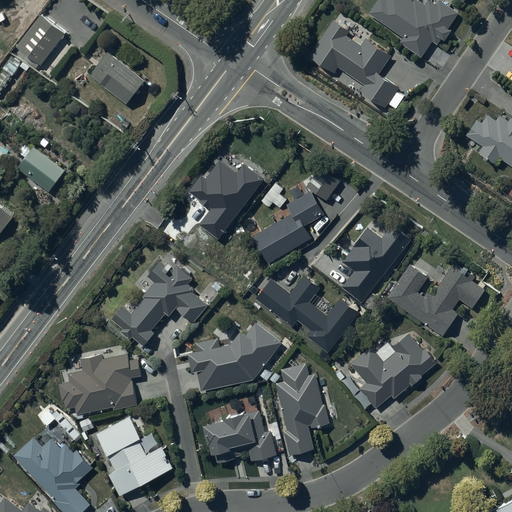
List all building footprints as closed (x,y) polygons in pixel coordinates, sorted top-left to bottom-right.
[(40,0),(17,0),(0,21),(14,33),(40,0)] [(376,0),(369,11),(406,36),(402,42),(423,56),(435,39),(440,42),(444,36),(447,39),(455,28),(451,25),(461,11),(445,0),(443,0),(441,3),(436,0),(430,0),(428,4),(421,0),(416,0),(376,0)] [(67,29),(46,13),(20,46),(30,53),(25,59),(37,68),(67,29)] [(353,30),(337,19),(312,53),(337,71),(341,65),(365,83),(362,87),(390,107),(404,86),(382,70),(394,53),(371,37),(366,44),(351,32),(353,30)] [(110,50),(93,72),(131,102),(148,80),(110,50)] [(3,69),(5,70),(0,77),(0,96),(24,60),(13,53),(3,69)] [(498,162),(502,157),(511,163),(511,120),(503,114),(499,121),(490,115),(485,122),(479,118),(469,132),(485,143),(480,150),(498,162)] [(38,143),(21,165),(52,190),(69,169),(38,143)] [(328,210),(316,189),(292,203),(296,211),(256,233),(272,262),(315,239),(305,222),(328,210)] [(0,236),(18,213),(0,199),(0,236)] [(371,226),(344,261),(356,270),(345,284),(364,299),(411,237),(393,224),(384,236),(371,226)] [(146,293),(150,297),(136,312),(127,304),(115,318),(127,328),(125,330),(135,339),(138,336),(147,343),(160,328),(158,326),(170,311),(175,315),(182,308),(197,321),(212,303),(194,287),(198,283),(194,279),(198,275),(182,262),(176,269),(163,258),(150,273),(158,280),(146,293)] [(410,260),(388,294),(448,333),(462,311),(458,308),(464,299),(477,307),(489,288),(476,280),(481,273),(460,259),(437,295),(432,291),(430,295),(424,290),(434,276),(410,260)] [(352,310),(354,307),(342,298),(331,312),(313,299),(322,287),(305,273),(293,289),(277,276),(261,297),(296,324),(298,322),(332,348),(355,319),(352,317),(355,313),(352,310)] [(199,370),(202,370),(206,390),(256,379),(285,338),(259,319),(243,341),(224,345),(222,339),(200,344),(201,349),(195,350),(199,370)] [(423,373),(439,361),(428,346),(425,349),(412,332),(396,344),(399,348),(386,357),(376,344),(353,361),(369,382),(364,386),(380,407),(412,382),(415,386),(426,377),(423,373)] [(78,404),(80,413),(118,405),(118,408),(140,403),(135,375),(147,373),(144,357),(137,358),(136,351),(110,355),(110,352),(85,357),(87,369),(73,371),(75,380),(64,382),(68,406),(78,404)] [(288,379),(280,381),(290,428),(288,429),(292,452),(318,447),(314,426),(334,422),(330,403),(327,403),(321,373),(313,375),(310,363),(285,368),(288,379)] [(232,417),(210,423),(220,462),(244,455),(243,452),(253,449),(255,457),(279,451),(273,429),(270,430),(264,408),(232,417)] [(135,415),(101,431),(119,469),(112,472),(123,494),(179,467),(168,443),(149,452),(143,439),(146,437),(135,415)] [(39,434),(17,454),(58,500),(57,500),(67,511),(84,511),(94,504),(75,484),(96,466),(82,450),(78,453),(69,443),(63,448),(55,439),(48,445),(39,434)] [(0,506),(0,511),(56,511),(48,506),(45,509),(34,500),(27,510),(9,496),(1,507),(0,506)] [(511,511),(511,501),(492,511),(511,511)]
